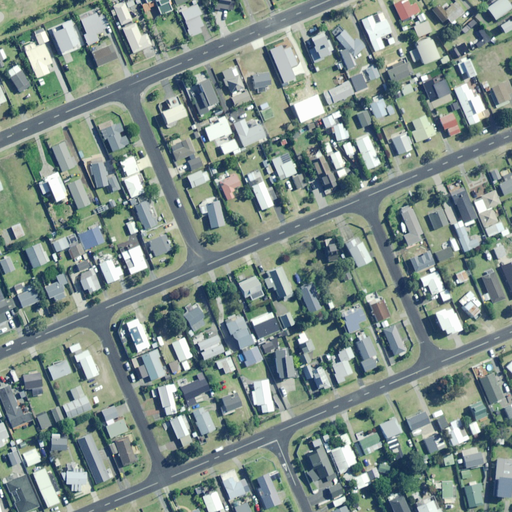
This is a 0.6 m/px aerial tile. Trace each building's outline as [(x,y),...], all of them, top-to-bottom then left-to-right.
[(144,12),(156,7),(154,0),(142,5),(144,12)] [(166,2),(170,1),(169,0),(154,0),(160,13),(169,10),(166,2)] [(213,0),(213,7),(228,9),(229,0),(213,0)] [(417,3),(410,6),(407,0),(401,3),(400,1),(394,4),(402,20),(421,11),(417,3)] [(495,20),(511,7),(506,0),(498,0),(487,8),(495,20)] [(121,25),(132,20),(124,1),(113,6),(121,25)] [(450,23),(464,13),(455,2),(445,10),(440,4),(433,10),(442,22),(447,18),(450,23)] [(199,15),(201,14),(197,5),(181,11),(190,36),(201,32),(199,27),(203,25),(199,15)] [(380,37),(391,32),(382,11),(361,20),(377,57),(383,55),(380,49),(384,47),(380,37)] [(104,30),(103,29),(106,28),(105,25),(108,24),(104,15),(97,17),(95,12),(80,18),(86,33),(83,34),(87,45),(98,40),(96,33),(104,30)] [(504,33),(511,28),(511,16),(499,24),(504,33)] [(418,37),(431,31),(425,17),(419,20),(421,23),(413,27),(418,37)] [(60,56),(80,48),(69,21),(58,25),(59,29),(51,33),(60,56)] [(147,34),(141,36),(135,22),(122,28),(133,53),(151,45),(147,34)] [(355,67),(354,66),(357,64),(352,58),(365,47),(357,38),(353,41),(340,25),(332,32),(346,49),(340,52),(349,70),(355,67)] [(43,31),(42,29),(38,31),(39,33),(35,34),(38,43),(48,40),(44,31),(43,31)] [(476,44),(483,39),(478,31),(476,32),(479,38),(474,41),(476,44)] [(329,41),(327,42),(324,33),(310,38),(314,47),(309,50),(314,63),(323,59),(322,56),(328,54),(327,52),(333,50),(329,41)] [(423,64),(438,57),(429,36),(414,43),(417,49),(410,52),(414,61),(420,59),(423,64)] [(98,67),(117,59),(112,45),(92,53),(98,67)] [(453,60),(461,56),(456,47),(448,51),(453,60)] [(43,70),(54,64),(45,49),(35,54),(34,52),(29,56),(37,69),(41,67),(43,70)] [(296,58),(291,60),(288,54),(282,57),(284,63),(279,65),(282,71),(288,68),(289,71),(293,69),(296,74),(302,71),(296,58)] [(443,64),(449,61),(447,56),(440,59),(443,64)] [(470,59),(467,60),(466,57),(457,61),(462,73),(466,72),(469,78),(477,74),(470,59)] [(392,83),(414,74),(409,62),(387,71),(392,83)] [(20,92),(30,85),(17,64),(7,71),(20,92)] [(367,82),(380,76),(375,65),(362,71),(367,82)] [(239,75),(234,77),(231,69),(223,72),(231,93),(244,87),(239,75)] [(256,93),(272,91),(269,72),(253,74),(256,93)] [(427,95),(441,90),(436,76),(422,81),(427,95)] [(209,86),(211,85),(209,79),(199,83),(203,93),(192,97),(199,116),(209,112),(206,106),(216,102),(209,86)] [(329,105),(353,94),(348,81),(327,90),(329,94),(325,96),(329,105)] [(485,92),(490,90),(487,81),(482,83),(485,92)] [(508,94),(511,92),(511,89),(508,81),(492,88),(499,104),(511,100),(508,94)] [(470,89),(469,90),(466,83),(454,88),(469,125),(480,121),(477,113),(485,110),(479,95),(474,97),(470,89)] [(403,95),(413,91),(410,84),(400,87),(403,95)] [(297,101),(306,96),(301,88),(292,93),(297,101)] [(235,106),(250,99),(247,91),(232,97),(235,106)] [(166,124),(185,116),(177,95),(166,99),(169,109),(161,112),(166,124)] [(395,113),(392,105),(386,108),(382,100),(370,105),(376,118),(389,113),(390,115),(395,113)] [(274,116),(272,110),(262,115),(265,120),(274,116)] [(333,119),(341,115),(338,111),(322,119),(326,128),(335,123),(333,119)] [(363,127),(372,123),(367,111),(358,114),(363,127)] [(450,136),(460,132),(452,113),(439,118),(444,129),(447,128),(450,136)] [(432,125),(429,126),(425,115),(412,121),(416,130),(412,132),(416,142),(436,134),(432,125)] [(210,141),(231,132),(225,116),(218,118),(218,117),(211,120),(213,125),(205,128),(210,141)] [(260,124),(249,129),(244,119),(233,124),(243,147),(265,137),(260,124)] [(118,133),(123,130),(119,122),(100,131),(104,139),(106,139),(112,152),(129,144),(125,136),(121,138),(118,133)] [(346,128),(343,129),(342,123),(333,126),(337,141),(349,137),(346,128)] [(399,154),(413,148),(406,130),(391,137),(399,154)] [(367,169),(379,164),(367,135),(355,140),(367,169)] [(177,160),(196,153),(190,138),(181,142),(183,147),(174,151),(177,160)] [(224,154),(238,148),(234,139),(220,145),(224,154)] [(74,158),(72,159),(64,141),(51,147),(62,172),(77,165),(74,158)] [(327,153),(332,151),(328,142),(323,144),(327,153)] [(354,146),(352,147),(349,142),(343,145),(347,155),(356,151),(354,146)] [(330,170),(329,171),(320,149),(307,155),(317,178),(320,176),(324,186),(335,182),(330,170)] [(335,168),(344,165),(338,151),(329,155),(335,168)] [(127,176),(139,171),(133,156),(124,160),(127,169),(124,170),(127,176)] [(291,160),(282,164),(279,156),(272,159),(278,175),(284,173),(285,177),(296,173),(291,160)] [(192,170),(203,166),(199,157),(189,161),(192,170)] [(120,189),(115,174),(107,177),(102,159),(89,163),(97,188),(108,184),(110,192),(120,189)] [(339,178),(346,175),(344,168),(337,171),(339,178)] [(247,182),(262,176),(259,169),(244,175),(247,182)] [(494,181),(501,178),(497,169),(490,172),(494,181)] [(210,180),(206,171),(202,173),(201,171),(187,176),(192,188),(210,180)] [(55,202),(68,196),(57,172),(37,181),(42,194),(50,191),(55,202)] [(131,197),(144,192),(136,174),(123,180),(131,197)] [(216,180),(224,199),(226,198),(227,200),(234,197),(231,192),(234,191),(233,188),(241,185),(236,174),(227,177),(226,174),(220,177),(221,178),(216,180)] [(297,190),(307,186),(302,174),(293,178),(297,190)] [(503,195),(511,191),(511,177),(498,184),(503,195)] [(78,209),(90,203),(80,179),(67,185),(78,209)] [(277,199),(272,187),(266,190),(263,181),(251,186),(261,210),(273,205),(271,201),(277,199)] [(472,219),(476,218),(464,188),(452,193),(465,226),(474,223),(472,219)] [(492,208),(501,204),(495,190),(473,200),(484,227),(498,221),(492,208)] [(211,228),(225,225),(218,197),(208,199),(208,201),(202,202),(205,215),(208,215),(211,228)] [(153,207),(150,208),(147,201),(134,207),(145,230),(157,224),(154,218),(157,216),(153,207)] [(419,235),(422,233),(411,205),(399,210),(409,233),(403,236),(407,246),(421,240),(419,235)] [(435,229),(448,224),(442,209),(429,215),(435,229)] [(131,234),(138,231),(134,221),(127,224),(131,234)] [(505,230),(501,222),(485,228),(489,237),(505,230)] [(16,238),(24,235),(20,223),(11,227),(16,238)] [(476,239),(469,241),(463,226),(455,229),(464,251),(479,246),(476,239)] [(85,250),(104,242),(98,227),(79,235),(85,250)] [(56,252),(78,243),(74,234),(53,242),(56,252)] [(154,256),(172,250),(166,235),(149,241),(154,256)] [(333,238),(324,239),(326,255),(337,254),(336,248),(334,248),(333,238)] [(361,242),(355,244),(352,238),(344,243),(356,268),(370,261),(361,242)] [(73,257),(84,253),(80,243),(69,248),(73,257)] [(45,251),(42,253),(38,244),(25,250),(33,268),(49,261),(45,251)] [(130,274),(147,267),(138,246),(121,253),(130,274)] [(498,258),(506,255),(503,246),(494,249),(498,258)] [(440,262),(453,256),(449,247),(436,253),(440,262)] [(429,251),(423,254),(421,250),(417,251),(419,255),(411,258),(416,272),(434,265),(429,251)] [(109,255),(99,259),(101,263),(99,264),(107,284),(119,279),(118,276),(123,274),(119,266),(114,268),(113,265),(118,263),(116,257),(111,260),(109,255)] [(6,274),(15,269),(10,257),(0,261),(6,274)] [(80,272),(89,267),(86,260),(76,264),(80,272)] [(286,298),(293,295),(282,267),(267,273),(269,278),(264,280),(268,288),(274,286),(279,298),(285,296),(286,298)] [(431,295),(439,291),(443,301),(451,298),(447,289),(444,290),(436,271),(420,278),(423,286),(427,285),(431,295)] [(458,283),(468,279),(464,271),(455,274),(458,283)] [(493,304),(506,299),(494,271),(482,277),(493,304)] [(53,296),(56,301),(65,297),(62,289),(65,288),(64,284),(67,283),(63,272),(55,275),(58,282),(44,288),(49,298),(53,296)] [(345,281),(352,278),(349,273),(343,275),(345,281)] [(88,292),(100,288),(95,274),(80,280),(84,290),(87,288),(88,292)] [(244,298),(261,291),(255,276),(238,283),(244,298)] [(316,294),(317,294),(313,283),(300,289),(309,313),(321,308),(316,294)] [(9,298),(6,299),(1,287),(0,287),(0,323),(7,321),(3,313),(14,309),(9,298)] [(23,307),(39,301),(34,288),(18,295),(23,307)] [(378,293),(367,297),(378,322),(391,316),(382,297),(380,298),(378,293)] [(471,318),(478,311),(468,300),(461,307),(471,318)] [(202,318),(204,317),(197,306),(182,316),(193,332),(205,324),(202,318)] [(357,323),(365,320),(361,308),(351,312),(350,310),(341,314),(349,333),(360,329),(357,323)] [(446,336),(460,330),(451,308),(444,311),(443,309),(434,313),(441,330),(443,329),(446,336)] [(259,339),(279,330),(271,312),(251,321),(259,339)] [(284,328),(294,324),(290,312),(280,317),(284,328)] [(239,349),(253,344),(242,317),(227,323),(233,339),(235,339),(239,349)] [(137,351),(148,346),(139,324),(128,329),(137,351)] [(394,355),(405,351),(394,325),(383,330),(394,355)] [(291,333),(288,328),(279,333),(282,339),(291,333)] [(315,349),(306,330),(295,335),(304,354),(315,349)] [(203,360),(223,351),(217,335),(196,344),(203,360)] [(264,353),(277,347),(273,336),(260,341),(262,345),(261,346),(264,353)] [(372,356),(376,355),(369,337),(356,343),(364,361),(361,362),(365,371),(376,367),(372,356)] [(180,361),(192,356),(185,339),(173,343),(180,361)] [(247,366),(262,360),(257,347),(242,353),(247,366)] [(350,347),(330,355),(334,365),(332,366),(335,373),(334,374),(338,383),(344,381),(343,377),(352,373),(347,360),(354,357),(350,347)] [(290,356),(289,356),(287,348),(274,350),(278,378),(293,376),(290,356)] [(141,356),(151,381),(167,374),(165,369),(163,369),(157,357),(160,356),(157,349),(141,356)] [(87,379),(99,374),(88,350),(77,355),(87,379)] [(225,373),(235,370),(229,356),(216,362),(219,369),(223,367),(225,373)] [(53,380),(71,373),(66,360),(48,367),(53,380)] [(172,373),(180,370),(177,361),(168,364),(172,373)] [(322,367),(312,371),(309,364),(301,368),(306,379),(312,377),(317,389),(323,386),(324,389),(330,386),(322,367)] [(33,395),(43,393),(39,372),(23,375),(25,390),(32,388),(33,395)] [(492,372),(478,379),(489,404),(504,398),(492,372)] [(194,397),(210,390),(202,373),(197,375),(199,379),(180,387),(189,407),(197,403),(194,397)] [(262,413),(273,411),(268,380),(253,382),(254,391),(251,391),(254,405),(261,404),(262,413)] [(171,392),(176,391),(174,383),(157,387),(162,407),(164,407),(166,415),(176,412),(171,392)] [(19,407),(18,407),(10,385),(0,389),(0,395),(12,428),(32,420),(30,413),(23,415),(19,407)] [(68,419),(91,409),(80,386),(71,390),(75,399),(62,405),(68,419)] [(227,412),(242,407),(237,393),(222,398),(227,412)] [(469,405),(475,420),(486,416),(480,401),(469,405)] [(511,417),(511,403),(503,407),(508,419),(511,417)] [(106,422),(118,417),(114,406),(101,411),(106,422)] [(57,423),(64,420),(59,407),(52,410),(57,423)] [(442,412),(440,407),(433,410),(436,416),(442,412)] [(208,412),(205,413),(203,408),(192,412),(201,435),(215,429),(208,412)] [(406,419),(411,431),(429,424),(424,411),(406,419)] [(42,429),(51,426),(46,413),(37,417),(42,429)] [(177,439),(188,434),(180,415),(169,420),(177,439)] [(441,428),(448,426),(444,416),(437,419),(441,428)] [(385,438),(401,432),(395,418),(379,425),(385,438)] [(110,438),(128,431),(123,419),(105,426),(110,438)] [(1,440),(8,437),(2,422),(0,423),(0,447),(4,446),(1,440)] [(475,422),(468,425),(473,434),(479,431),(475,422)] [(462,425),(446,432),(452,445),(468,438),(462,425)] [(349,444),(351,443),(346,433),(339,436),(343,445),(330,451),(340,473),(349,470),(348,467),(357,463),(349,444)] [(365,454),(382,447),(376,433),(359,440),(365,454)] [(96,484),(110,478),(91,435),(78,440),(96,484)] [(437,436),(432,438),(437,451),(443,449),(437,436)] [(138,461),(128,437),(109,444),(113,454),(117,452),(123,467),(138,461)] [(394,460),(404,456),(396,437),(387,441),(394,460)] [(51,450),(66,451),(67,440),(51,439),(51,450)] [(476,448),(472,449),(471,444),(462,446),(466,468),(484,464),(481,452),(477,453),(476,448)] [(328,481),(336,477),(321,445),(305,453),(312,470),(307,472),(312,482),(325,476),(328,481)] [(28,466),(40,461),(35,449),(23,454),(28,466)] [(13,466),(21,462),(17,451),(8,455),(13,466)] [(445,466),(454,464),(452,455),(443,457),(445,466)] [(511,478),(511,459),(498,458),(495,480),(511,482),(511,478)] [(387,473),(389,467),(381,464),(377,474),(383,476),(385,472),(387,473)] [(83,468),(71,468),(71,472),(64,472),(64,484),(70,484),(70,491),(81,491),(81,484),(86,484),(86,472),(83,472),(83,468)] [(47,508),(59,503),(44,469),(33,474),(47,508)] [(230,499),(245,493),(236,470),(230,473),(232,477),(223,481),(230,499)] [(342,483),(348,497),(357,493),(356,490),(371,484),(366,473),(357,477),(349,470),(343,478),(347,481),(342,483)] [(462,478),(471,477),(470,470),(461,471),(462,478)] [(271,482),(279,478),(275,471),(257,479),(265,497),(262,498),(267,509),(281,502),(271,482)] [(18,511),(26,511),(39,507),(25,475),(6,483),(18,511)] [(442,498),(452,498),(452,482),(442,482),(442,498)] [(481,491),(483,490),(481,483),(464,487),(469,507),(483,504),(481,491)] [(333,498),(344,493),(339,484),(329,488),(333,498)] [(224,511),(216,491),(202,497),(207,511),(212,511),(219,510),(220,511),(224,511)] [(392,511),(408,511),(401,495),(388,501),(392,511)] [(336,506),(346,502),(344,496),(333,501),(336,506)] [(417,511),(436,511),(431,500),(415,507),(417,511)] [(236,511),(250,511),(247,503),(234,508),(236,511)]
